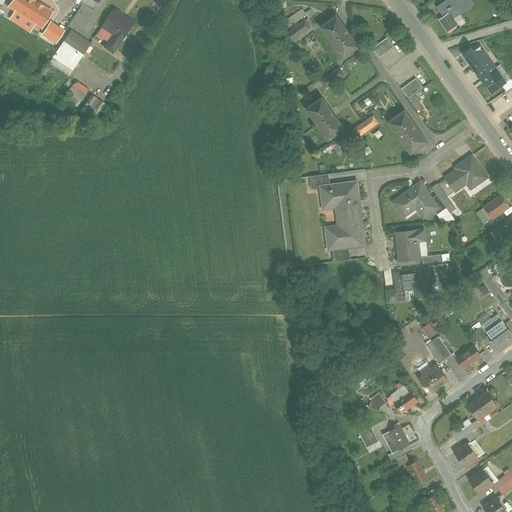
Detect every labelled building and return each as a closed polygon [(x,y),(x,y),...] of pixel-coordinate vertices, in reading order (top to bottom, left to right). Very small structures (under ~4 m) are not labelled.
[(41,0),(41,1),(39,0),(18,0),(15,6),(32,17),(38,8),(45,12),(51,3),(46,0),(41,0)] [(82,0),(81,3),(93,11),(100,0),(82,0)] [(448,0),(439,7),(445,16),(440,20),(448,32),(459,25),(454,18),(474,4),(470,0),(448,0)] [(53,5),(48,14),(52,16),(57,8),(53,5)] [(304,8),(279,26),(283,31),(308,13),(304,8)] [(134,23),(114,10),(104,26),(123,39),(134,23)] [(361,47),(338,15),(322,27),(344,58),(361,47)] [(307,21),(288,35),(292,41),(312,26),(307,21)] [(62,31),(52,24),(46,34),(56,41),(62,31)] [(89,44),(71,32),(65,42),(83,54),(89,44)] [(387,38),(373,48),(380,57),(394,46),(387,38)] [(471,49),(459,57),(484,94),(491,88),(494,92),(506,84),(482,48),(474,53),(471,49)] [(340,68),(323,81),(327,88),(345,75),(340,68)] [(417,78),(403,89),(410,97),(423,86),(417,78)] [(84,91),(73,86),(69,95),(80,100),(84,91)] [(90,117),(96,108),(99,110),(104,102),(92,93),(80,110),(90,117)] [(323,99),(307,110),(329,142),(345,130),(323,99)] [(406,110),(390,122),(412,154),(429,141),(406,110)] [(374,116),(356,129),(361,136),(379,123),(374,116)] [(457,170),(446,178),(455,192),(475,177),(479,183),(488,177),(472,156),(456,168),(457,170)] [(331,174),(311,176),(313,189),(324,188),(324,187),(332,186),(331,174)] [(332,186),(324,187),(324,188),(326,207),(339,206),(342,232),(329,233),(331,248),(334,248),(350,246),(365,244),(358,182),(332,186)] [(447,196),(438,183),(433,187),(438,195),(443,201),(447,196)] [(421,184),(395,202),(402,213),(415,204),(424,217),(435,210),(438,208),(432,199),(428,194),(427,195),(424,191),(425,190),(421,184)] [(443,201),(438,195),(432,199),(438,208),(435,210),(438,214),(448,208),(443,201)] [(502,195),(485,207),(494,218),(494,219),(502,213),(511,206),(502,195)] [(502,213),(494,219),(494,218),(490,221),(494,227),(507,219),(502,213)] [(511,217),(493,231),(503,245),(505,244),(506,246),(511,242),(511,217)] [(425,229),(398,233),(398,234),(399,234),(400,244),(399,245),(401,261),(420,258),(418,240),(425,240),(426,240),(425,229)] [(503,245),(498,249),(503,256),(511,249),(511,242),(506,246),(505,244),(503,245)] [(350,246),(334,248),(335,262),(352,260),(350,246)] [(443,253),(423,256),(424,264),(444,261),(443,253)] [(461,259),(452,261),(453,272),(462,271),(461,259)] [(430,269),(396,274),(398,289),(398,290),(406,289),(407,299),(409,300),(433,297),(431,283),(435,282),(436,280),(436,274),(434,273),(430,273),(430,269)] [(507,301),(492,279),(486,283),(501,305),(507,301)] [(398,289),(387,291),(388,303),(400,301),(398,290),(398,289)] [(511,307),(507,301),(501,305),(511,319),(511,307)] [(506,323),(499,314),(483,325),(490,335),(489,336),(496,346),(511,334),(511,331),(506,323)] [(440,316),(433,321),(436,326),(443,321),(440,316)] [(436,333),(429,323),(423,327),(430,337),(436,333)] [(486,338),(479,328),(474,332),(481,342),(486,338)] [(453,354),(440,337),(433,342),(438,349),(445,359),(453,354)] [(433,342),(427,346),(432,353),(438,349),(433,342)] [(475,346),(458,358),(465,368),(482,356),(475,346)] [(445,359),(438,349),(432,353),(440,364),(445,359)] [(437,365),(423,375),(424,377),(420,380),(425,387),(428,385),(432,392),(449,380),(437,365)] [(412,391),(395,403),(403,413),(420,401),(412,391)] [(488,393),(476,401),(476,400),(469,405),(479,420),(499,406),(488,391),(487,392),(488,393)] [(371,401),(369,407),(380,411),(381,406),(387,403),(381,394),(371,401)] [(476,422),(463,431),(467,436),(480,427),(476,422)] [(401,425),(385,434),(394,452),(401,449),(404,448),(411,444),(401,425)] [(374,427),(362,433),(369,446),(381,440),(374,427)] [(480,427),(467,436),(472,443),(484,433),(480,427)] [(469,444),(456,453),(467,468),(479,458),(469,444)] [(394,452),(390,454),(394,462),(407,454),(404,448),(401,449),(394,452)] [(419,460),(408,465),(418,484),(429,478),(419,460)] [(396,462),(382,469),(386,477),(400,470),(396,462)] [(357,463),(351,466),(356,476),(362,473),(357,463)] [(485,470),(471,480),(482,495),(496,485),(495,484),(485,470)] [(508,475),(495,484),(496,485),(499,489),(511,480),(508,475)] [(511,479),(511,480),(499,489),(504,496),(511,489),(511,479)] [(446,511),(437,494),(426,500),(432,511),(446,511)] [(415,497),(398,506),(401,511),(404,511),(419,504),(415,497)] [(508,511),(499,499),(486,508),(488,511),(508,511)]
